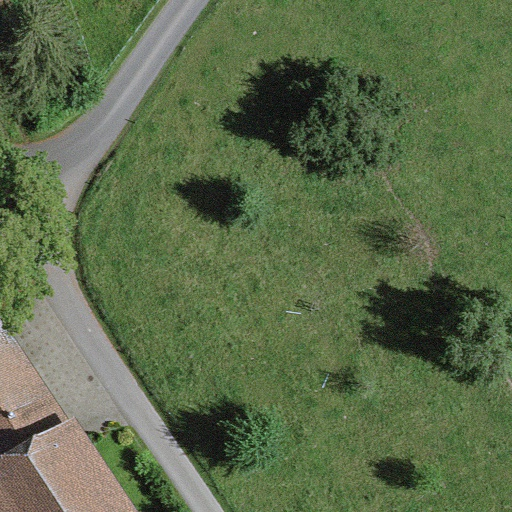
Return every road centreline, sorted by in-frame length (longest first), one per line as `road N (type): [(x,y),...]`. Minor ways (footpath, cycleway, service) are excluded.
road 1 (track): [(0,219),(197,511)]
road 2 (unclassified): [(0,198),(42,177),(76,144),(187,0)]
